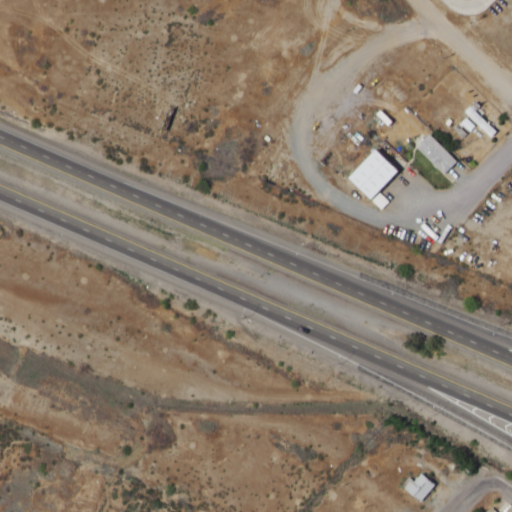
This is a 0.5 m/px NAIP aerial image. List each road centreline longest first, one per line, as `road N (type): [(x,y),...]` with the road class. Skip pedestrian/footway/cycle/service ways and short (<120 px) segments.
road 1 (motorway): [(0,191),(511,413)]
road 2 (motorway): [(511,356),(0,135)]
road 3 (motorway): [(154,257),(511,442)]
road 4 (motorway): [(511,337),(341,284)]
road 5 (residential): [(412,0),(511,97)]
road 6 (residential): [(511,147),(460,195),(404,215)]
